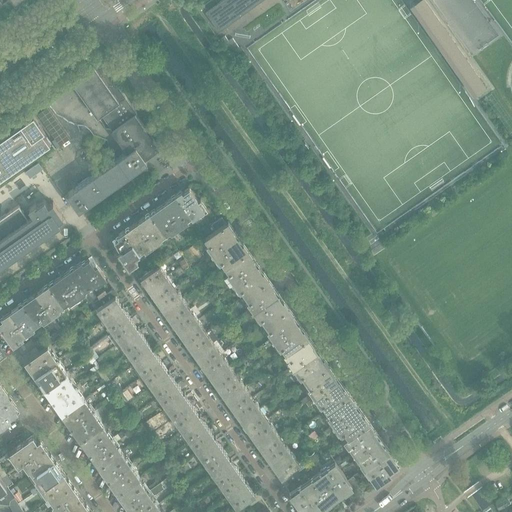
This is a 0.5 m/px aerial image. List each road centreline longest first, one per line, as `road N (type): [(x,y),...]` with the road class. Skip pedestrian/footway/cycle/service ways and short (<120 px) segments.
road 1 (residential): [(423,475),(201,159)]
road 2 (residential): [(289,511),(93,236)]
road 3 (residential): [(201,159),(104,17)]
road 4 (residential): [(201,159),(93,236)]
road 5 (residential): [(0,90),(104,17)]
road 6 (residential): [(110,511),(40,414)]
